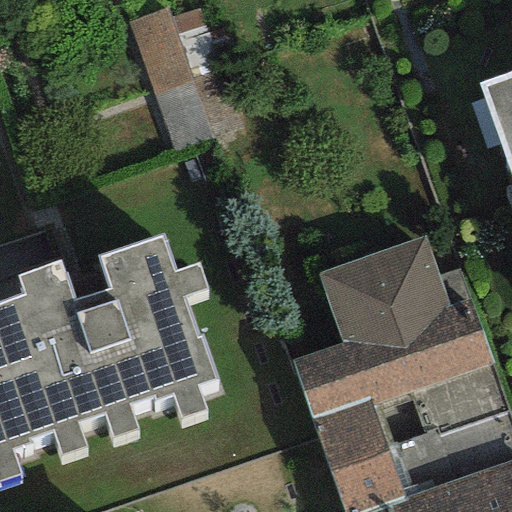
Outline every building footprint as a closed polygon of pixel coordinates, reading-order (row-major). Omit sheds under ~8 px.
[(168,18),(174,36),(203,26),(197,8),(168,18)] [(152,99),(191,86),(189,79),(174,36),(168,18),(166,10),(126,23),(152,99)] [(191,86),(210,142),(241,132),(220,69),(189,79),(191,86)] [(511,70),(475,84),(511,186),(511,70)] [(210,142),(191,86),(152,99),(170,155),(210,142)] [(0,479),(18,474),(10,449),(28,443),(26,438),(49,430),(58,456),(83,447),(75,422),(101,413),(110,440),(135,431),(127,405),(151,397),(152,401),(169,395),(178,419),(204,410),(195,385),(215,378),(200,336),(194,338),(180,296),(205,288),(197,264),(173,272),(160,235),(96,257),(107,289),(73,300),(59,260),(15,275),(21,295),(0,301),(0,479)] [(289,359),(327,471),(388,451),(374,409),(487,371),(464,304),(443,311),(419,238),(319,272),(342,340),(289,359)] [(511,511),(511,453),(401,491),(388,451),(327,471),(340,511),(511,511)]
